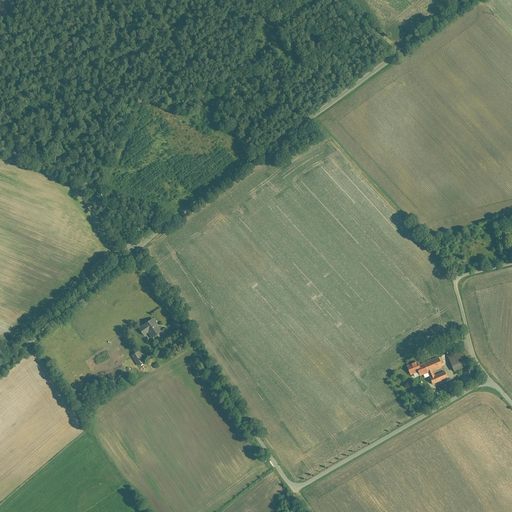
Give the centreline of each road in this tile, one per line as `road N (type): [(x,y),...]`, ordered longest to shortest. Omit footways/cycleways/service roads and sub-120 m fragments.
road 1 (residential): [(128,254),(295,488),(486,379)]
road 2 (residential): [(128,254),(402,49)]
road 3 (residential): [(0,146),(81,181),(128,254)]
road 4 (residential): [(0,368),(128,254)]
road 5 (residential): [(511,263),(459,276),(454,286),(467,342)]
